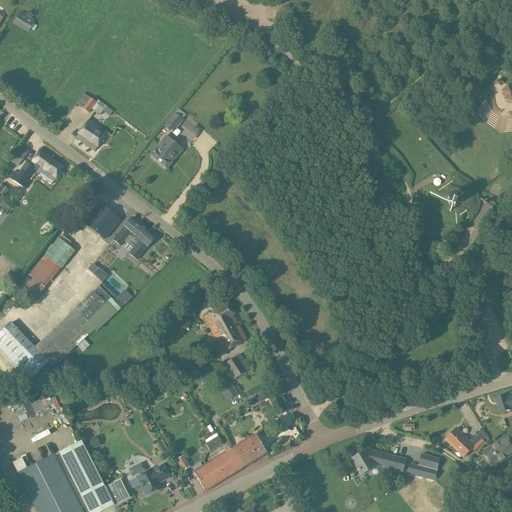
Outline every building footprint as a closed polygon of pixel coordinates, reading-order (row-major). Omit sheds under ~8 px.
[(35,20),(21,12),(14,24),(29,31),(35,20)] [(486,77),(497,67),(492,61),(481,71),(486,77)] [(511,87),(507,88),(503,93),(504,101),(508,104),(511,104),(511,87)] [(106,106),(91,95),(82,108),(89,113),(91,109),(100,115),(106,106)] [(186,115),(178,108),(174,113),(174,112),(163,126),(172,134),(183,120),(182,119),(186,115)] [(108,132),(89,119),(75,137),(94,152),(108,132)] [(182,150),(165,136),(149,155),(166,169),(182,150)] [(65,164),(42,148),(30,165),(26,162),(18,174),(14,171),(9,178),(25,188),(30,182),(26,180),(34,168),(40,173),(39,175),(51,184),(65,164)] [(22,160),(14,154),(10,161),(18,167),(22,160)] [(8,190),(1,184),(0,185),(0,206),(7,212),(12,206),(11,203),(3,197),(8,190)] [(456,191),(453,191),(450,192),(449,193),(448,194),(447,197),(447,200),(448,203),(450,205),(453,206),(457,205),(460,203),(461,201),(462,200),(462,198),(461,195),(460,193),(458,192),(456,191)] [(484,201),(481,199),(479,201),(482,203),(488,208),(493,213),(495,210),(490,206),(484,201)] [(117,220),(99,205),(86,222),(104,237),(117,220)] [(155,238),(131,218),(113,240),(120,246),(124,241),(133,248),(129,253),(136,260),(155,238)] [(71,243),(61,235),(45,254),(62,268),(75,252),(68,246),(71,243)] [(108,276),(99,268),(93,274),(102,283),(108,276)] [(112,312),(93,292),(34,348),(53,367),(112,312)] [(234,314),(228,303),(203,317),(224,352),(247,339),(233,315),(234,314)] [(250,370),(240,354),(222,366),(232,381),(250,370)] [(279,413),(286,409),(278,394),(269,399),(274,409),(276,408),(279,413)] [(511,412),(511,394),(496,399),(501,414),(511,411),(511,413),(511,412)] [(55,396),(37,401),(39,406),(49,403),(51,408),(58,406),(55,396)] [(71,401),(62,396),(59,403),(68,407),(71,401)] [(470,442),(457,429),(446,440),(456,450),(457,448),(465,456),(471,449),(476,453),(489,440),(482,429),(470,442)] [(216,434),(208,439),(205,441),(207,443),(205,444),(210,451),(222,444),(216,434)] [(255,435),(231,450),(243,468),(266,454),(255,435)] [(91,449),(100,445),(96,436),(87,440),(91,449)] [(511,454),(511,444),(507,437),(483,453),(493,468),(511,454)] [(50,458),(76,511),(101,511),(114,506),(82,443),(54,457),(54,456),(50,458)] [(203,466),(215,485),(243,468),(231,450),(203,466)] [(404,459),(366,450),(350,459),(360,475),(376,466),(401,472),(404,459)] [(410,464),(408,474),(429,479),(431,469),(437,471),(440,459),(421,454),(418,466),(410,464)] [(189,467),(183,456),(176,460),(182,471),(189,467)] [(76,511),(50,458),(18,474),(37,511),(76,511)] [(145,471),(142,463),(128,469),(132,477),(145,471)] [(169,478),(163,465),(151,471),(151,469),(136,477),(146,496),(160,489),(158,484),(169,478)] [(215,485),(203,466),(193,473),(205,492),(215,485)] [(122,482),(109,488),(117,504),(126,500),(123,493),(125,487),(122,482)] [(380,510),(399,502),(394,491),(375,499),(380,510)]
